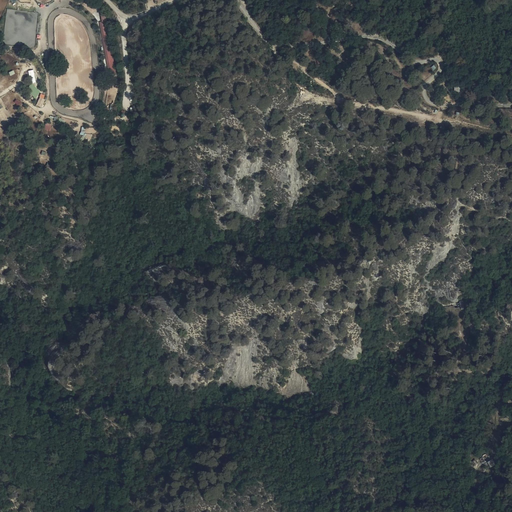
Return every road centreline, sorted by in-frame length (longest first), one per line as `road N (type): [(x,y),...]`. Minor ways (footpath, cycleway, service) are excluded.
road 1 (track): [(238,0),(271,44),(368,36),(419,62),(440,60),(423,96),(443,108),(511,104)]
road 2 (track): [(126,17),(125,117),(81,120)]
